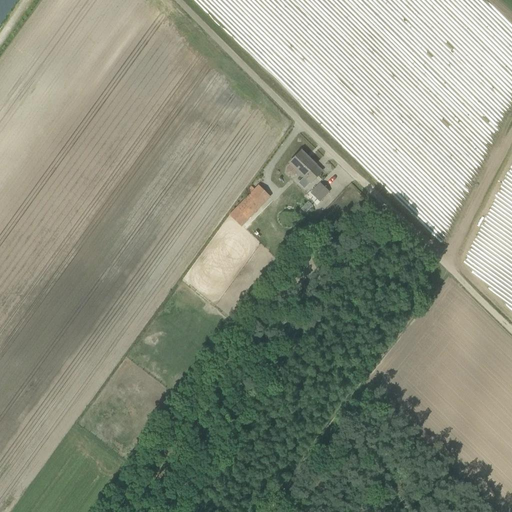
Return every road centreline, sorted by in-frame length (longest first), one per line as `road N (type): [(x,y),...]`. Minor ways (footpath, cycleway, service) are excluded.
road 1 (track): [(265,511),(443,268),(511,135)]
road 2 (track): [(511,332),(339,164)]
road 3 (residential): [(339,164),(171,0)]
